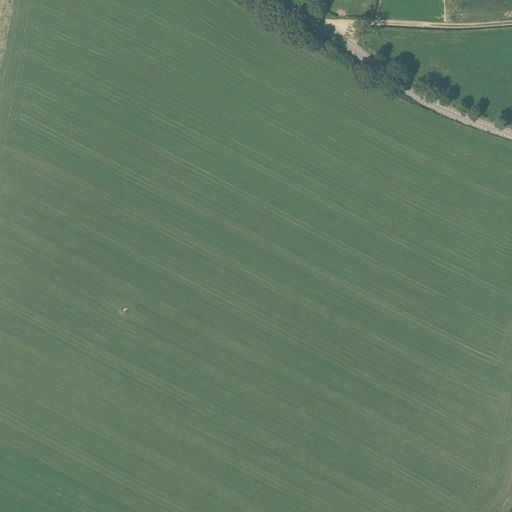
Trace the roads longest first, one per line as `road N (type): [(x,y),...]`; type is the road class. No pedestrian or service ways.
road 1 (tertiary): [(511,135),(427,102),(287,0)]
road 2 (track): [(373,23),(511,22)]
